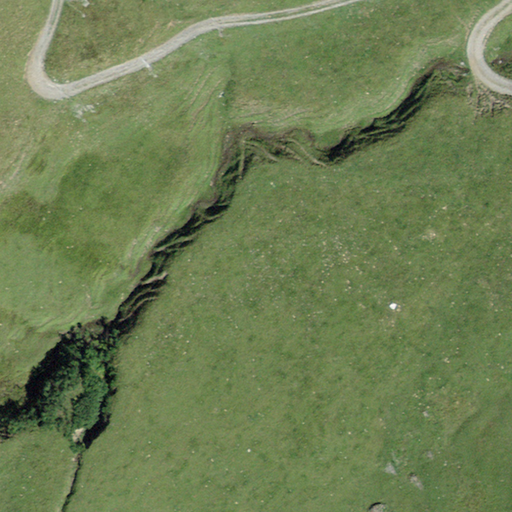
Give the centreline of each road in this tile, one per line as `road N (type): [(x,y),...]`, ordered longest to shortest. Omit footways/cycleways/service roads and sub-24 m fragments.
road 1 (track): [(53,0),(31,66),(44,92),(132,64),(194,31),(337,0)]
road 2 (track): [(509,0),(476,32),(473,59),(483,79),(511,89)]
